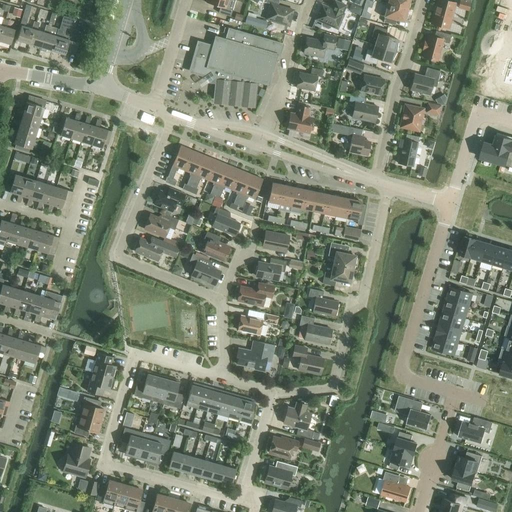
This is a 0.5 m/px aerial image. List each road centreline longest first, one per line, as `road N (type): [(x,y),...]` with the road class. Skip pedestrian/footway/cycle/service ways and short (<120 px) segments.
road 1 (residential): [(248,497),(102,462),(134,353),(219,377)]
road 2 (residential): [(272,392),(337,385),(348,311),(361,303),(388,186)]
road 3 (residential): [(220,302),(118,256),(172,117)]
road 4 (residential): [(450,204),(404,371),(455,392)]
road 5 (residential): [(424,0),(377,183)]
road 6 (residential): [(419,511),(455,392)]
road 7 (residential): [(511,124),(490,117),(475,124),(450,204)]
